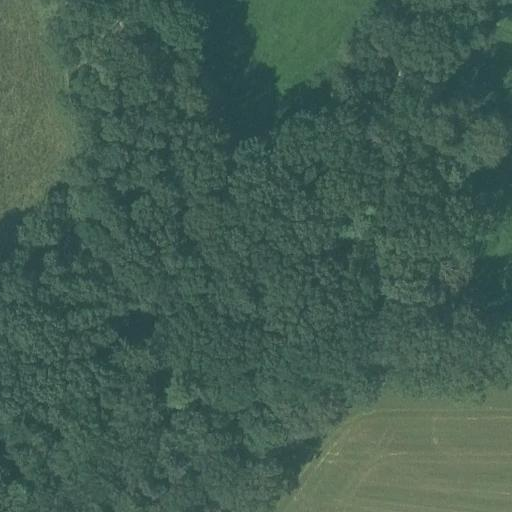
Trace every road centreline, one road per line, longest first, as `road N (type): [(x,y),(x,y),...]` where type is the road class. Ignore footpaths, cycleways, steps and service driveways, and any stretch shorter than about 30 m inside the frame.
road 1 (track): [(42,511),(162,357),(511,354)]
road 2 (unclassified): [(162,357),(167,333),(114,0)]
